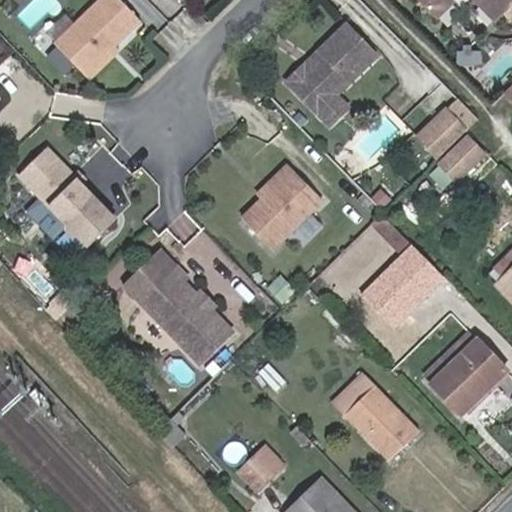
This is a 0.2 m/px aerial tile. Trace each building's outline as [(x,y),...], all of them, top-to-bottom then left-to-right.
[(117,47),(142,22),(120,0),(103,0),(57,45),(87,76),(117,47)] [(511,8),(511,0),(420,0),(440,19),(455,3),(455,0),(477,0),(480,3),(499,21),(511,8)] [(340,94),(381,55),(352,25),(325,50),(327,52),(318,60),(321,62),(297,85),(322,111),(340,94)] [(91,80),(121,51),(117,47),(87,76),(91,80)] [(297,85),(321,62),(318,60),(327,52),(325,50),(293,81),(297,85)] [(334,124),(352,107),(340,94),(322,111),(334,124)] [(443,158),(471,131),(451,110),(423,137),(443,158)] [(475,168),(490,154),(472,136),(458,150),(475,168)] [(105,200),(53,149),(25,177),(77,228),(105,200)] [(475,168),(458,150),(443,164),(461,182),(475,168)] [(276,249),(326,200),(292,165),(280,177),(284,181),(265,199),(246,218),(276,249)] [(265,199),(284,181),(280,177),(261,195),(265,199)] [(57,227),(29,199),(15,213),(43,241),(57,227)] [(165,266),(151,252),(142,260),(155,275),(165,266)] [(511,255),(502,265),(511,274),(511,255)] [(128,301),(155,275),(142,260),(115,287),(128,301)] [(199,297),(187,284),(191,280),(178,267),(142,301),(203,365),(235,335),(216,315),(199,297)] [(511,274),(503,283),(511,292),(511,274)] [(221,311),(203,292),(199,297),(216,315),(221,311)] [(59,320),(68,310),(62,304),(52,313),(59,320)] [(511,369),(481,339),(437,382),(466,413),(511,369)] [(398,431),(353,385),(321,416),(366,462),(398,431)] [(278,473),(259,453),(244,468),(263,487),(278,473)] [(360,511),(327,477),(290,511),(360,511)]
